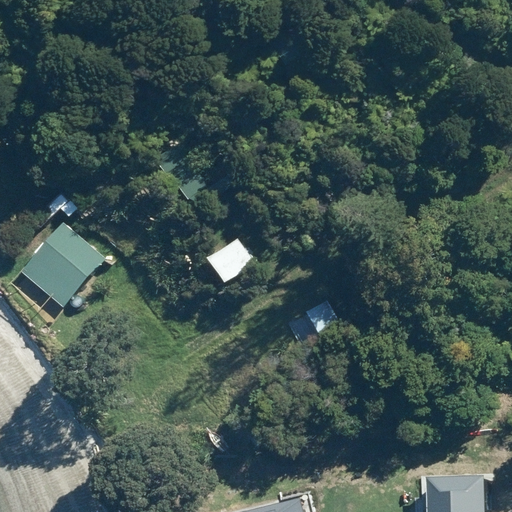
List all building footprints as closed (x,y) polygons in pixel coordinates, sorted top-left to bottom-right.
[(139,157),(149,172),(156,167),(148,152),(139,157)] [(176,179),(186,191),(198,181),(187,169),(176,179)] [(235,175),(212,196),(223,207),(245,186),(235,175)] [(58,217),(72,200),(64,193),(50,210),(58,217)] [(25,273),(67,308),(108,260),(66,225),(25,273)] [(245,245),(213,269),(235,298),(267,274),(245,245)] [(331,306),(310,319),(325,344),(346,330),(331,306)] [(491,511),(491,486),(432,487),(432,511),(491,511)] [(302,511),(300,502),(265,511),(302,511)]
